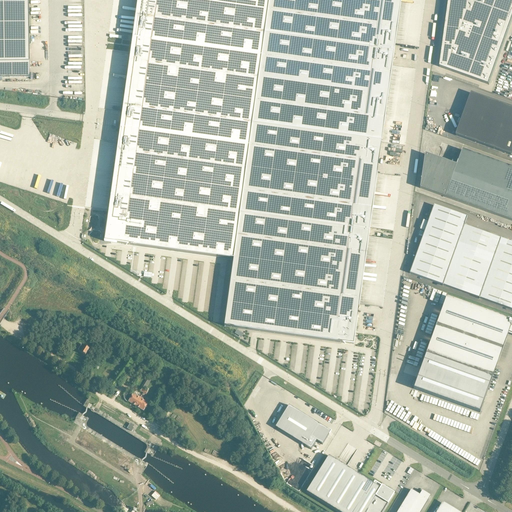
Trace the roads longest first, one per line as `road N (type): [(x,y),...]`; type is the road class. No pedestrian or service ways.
road 1 (unclassified): [(0,199),(479,495)]
road 2 (unknown): [(511,232),(429,201),(417,213),(407,265),(511,309)]
road 3 (unknown): [(511,353),(483,419),(455,423),(411,392),(416,320)]
road 4 (track): [(283,511),(97,397)]
road 5 (track): [(97,397),(77,374),(0,327)]
